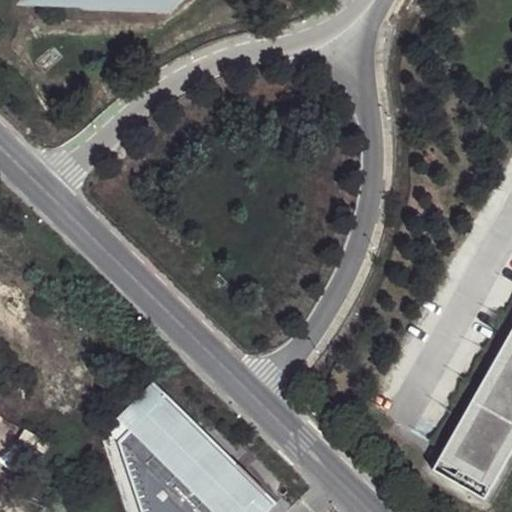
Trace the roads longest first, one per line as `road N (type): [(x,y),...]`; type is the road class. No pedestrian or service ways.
road 1 (residential): [(256,399),(331,304),(365,221),(372,165),(365,5)]
road 2 (residential): [(365,5),(312,39),(198,74),(139,111),(50,190)]
road 3 (residential): [(50,190),(256,399)]
road 4 (residential): [(256,399),(371,511)]
